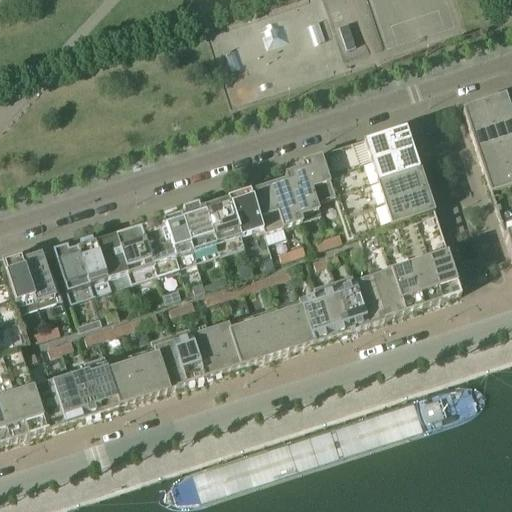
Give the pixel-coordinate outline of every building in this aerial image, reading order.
[(347,27),(337,30),(345,54),(355,50),(347,27)] [(511,121),(504,100),(461,114),(468,135),(511,121)] [(511,143),(511,125),(511,121),(468,135),(475,156),(511,143)] [(404,133),(381,140),(388,161),(411,154),(404,133)] [(409,224),(402,203),(395,182),(388,161),(381,140),(356,149),(320,161),(333,204),(332,204),(346,245),(356,242),(359,252),(362,259),(369,282),(373,294),(391,288),(410,282),(428,276),(433,274),(426,250),(441,245),(439,239),(424,244),(416,222),(409,224)] [(511,166),(511,143),(475,156),(482,177),(511,166)] [(411,154),(388,161),(395,182),(418,175),(411,154)] [(320,161),(300,167),(301,173),(302,172),(314,210),(315,210),(332,204),(333,204),(320,161)] [(511,189),(511,166),(482,177),(488,198),(511,189)] [(301,173),(283,179),(285,184),(286,184),(300,227),(319,221),(315,210),(314,210),(302,172),(301,173)] [(418,175),(395,182),(402,203),(425,196),(418,175)] [(285,184),(268,190),(282,233),(300,227),(286,184),(285,184)] [(268,190),(249,196),(262,234),(263,239),(282,233),(268,190)] [(262,234),(249,196),(227,203),(240,241),(262,234)] [(425,196),(402,203),(409,224),(416,222),(424,244),(439,239),(425,196)] [(240,241),(227,203),(201,212),(218,261),(243,253),(240,241)] [(218,261),(201,212),(198,213),(196,208),(181,213),(182,218),(181,219),(197,268),(218,261)] [(197,268),(181,219),(161,225),(178,274),(197,268)] [(161,225),(139,232),(155,282),(178,274),(161,225)] [(155,282),(139,232),(114,240),(126,278),(130,290),(155,282)] [(511,235),(502,239),(511,269),(511,235)] [(337,239),(326,243),(329,251),(339,247),(337,239)] [(126,278),(114,240),(93,247),(105,285),(126,278)] [(109,297),(105,285),(93,247),(91,248),(90,243),(77,247),(79,252),(75,253),(91,303),(109,297)] [(329,251),(326,243),(314,247),(316,255),(329,251)] [(459,300),(441,245),(426,250),(433,274),(428,276),(438,307),(459,300)] [(301,251),(289,255),(291,263),(303,259),(301,251)] [(362,259),(359,252),(348,255),(350,263),(362,259)] [(91,303),(75,253),(52,260),(69,310),(91,303)] [(291,263),(289,255),(277,259),(280,267),(291,263)] [(22,264),(21,265),(33,301),(32,302),(36,313),(56,307),(40,258),(22,264)] [(20,259),(0,265),(14,308),(15,307),(19,319),(36,313),(32,302),(33,301),(21,265),(22,264),(20,259)] [(335,260),(323,263),(326,271),(337,267),(335,260)] [(270,263),(262,265),(265,275),(273,272),(270,263)] [(326,271),(323,263),(312,267),(314,275),(326,271)] [(28,349),(15,307),(14,308),(0,265),(0,450),(44,436),(31,393),(24,370),(21,362),(18,352),(28,349)] [(299,272),(287,275),(289,283),(301,279),(299,272)] [(289,283),(287,275),(275,279),(277,287),(289,283)] [(438,307),(428,276),(410,282),(420,313),(438,307)] [(277,287),(275,279),(263,283),(265,291),(277,287)] [(366,330),(352,288),(350,280),(331,287),(347,337),(366,330)] [(383,325),(373,294),(369,282),(352,288),(366,330),(383,325)] [(420,313),(410,282),(391,288),(402,319),(420,313)] [(265,291),(263,283),(251,287),(253,295),(265,291)] [(253,295),(251,287),(239,291),(241,299),(253,295)] [(347,337),(331,287),(312,293),(314,301),(328,343),(347,337)] [(199,288),(189,291),(191,299),(202,296),(199,288)] [(402,319),(391,288),(373,294),(383,325),(402,319)] [(241,299),(239,291),(227,295),(229,303),(241,299)] [(176,295),(161,300),(164,309),(179,304),(176,295)] [(229,303),(227,295),(215,299),(217,307),(229,303)] [(217,307),(215,299),(203,303),(205,311),(217,307)] [(328,343),(314,301),(297,306),(311,349),(328,343)] [(311,349),(297,306),(273,314),(287,357),(311,349)] [(190,307),(179,311),(182,318),(192,315),(190,307)] [(182,318),(179,311),(166,315),(169,322),(182,318)] [(115,313),(103,317),(107,328),(118,324),(115,313)] [(287,357),(273,314),(249,322),(263,364),(287,357)] [(154,319),(141,323),(143,331),(156,327),(154,319)] [(263,364),(249,322),(225,330),(239,372),(263,364)] [(143,331),(141,323),(130,327),(132,334),(143,331)] [(98,324),(76,331),(78,337),(100,330),(98,324)] [(132,334),(130,327),(118,331),(120,338),(132,334)] [(239,372),(225,330),(206,336),(220,378),(239,372)] [(55,331),(43,335),(46,343),(58,339),(55,331)] [(120,338),(118,331),(106,335),(108,342),(120,338)] [(203,384),(189,341),(187,334),(168,340),(184,390),(203,384)] [(46,343),(43,335),(32,339),(35,347),(46,343)] [(108,342),(106,335),(95,338),(97,346),(108,342)] [(220,378),(206,336),(189,341),(203,384),(220,378)] [(97,346),(95,338),(82,342),(85,350),(97,346)] [(184,390),(168,340),(148,346),(151,354),(165,396),(184,390)] [(69,347),(57,350),(60,358),(72,354),(69,347)] [(60,358),(57,350),(46,354),(48,362),(60,358)] [(165,396),(151,354),(128,361),(142,404),(165,396)] [(33,358),(21,362),(24,370),(35,366),(33,358)] [(119,411),(105,369),(102,361),(82,368),(85,376),(99,418),(119,411)] [(142,404),(128,361),(105,369),(119,411),(142,404)] [(99,418),(85,376),(67,381),(81,424),(99,418)] [(81,424),(67,381),(49,387),(63,430),(81,424)] [(63,430),(49,387),(31,393),(44,436),(63,430)]
